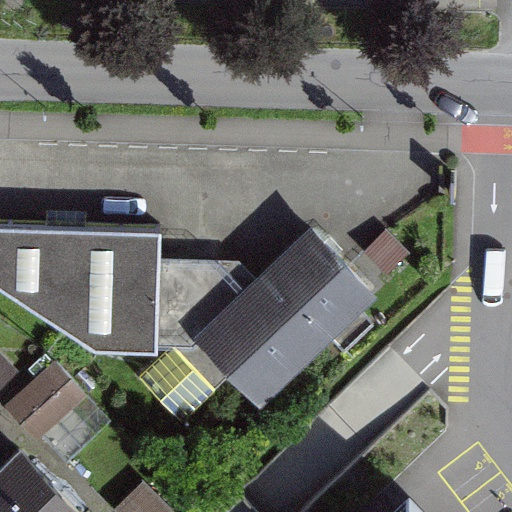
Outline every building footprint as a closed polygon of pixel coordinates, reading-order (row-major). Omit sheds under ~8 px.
[(164,213),(0,209),(0,271),(95,336),(174,342),(246,273),(223,249),(162,247),(164,213)] [(381,280),(313,209),(246,273),(174,342),(143,371),(184,414),(236,364),(263,392),(381,280)] [(0,388),(22,366),(0,344),(0,388)] [(88,389),(56,355),(8,400),(39,434),(88,389)] [(22,427),(0,448),(0,511),(84,511),(95,502),(22,427)] [(447,511),(412,475),(373,511),(447,511)] [(128,511),(175,511),(148,477),(118,500),(128,511)]
